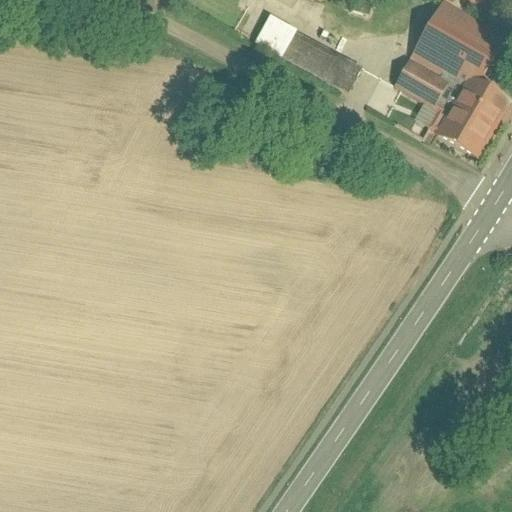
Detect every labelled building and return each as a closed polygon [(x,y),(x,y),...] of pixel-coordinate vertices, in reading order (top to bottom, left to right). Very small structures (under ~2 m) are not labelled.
[(506,41),(444,5),(412,60),(468,93),(474,82),(480,86),(506,41)] [(252,50),(281,63),(294,35),(266,21),(252,50)] [(365,74),(302,41),(288,68),(351,101),(365,74)] [(415,66),(400,91),(439,114),(454,88),(415,66)] [(441,139),(482,162),(511,110),(511,104),(480,86),(474,82),(468,93),(441,139)]
